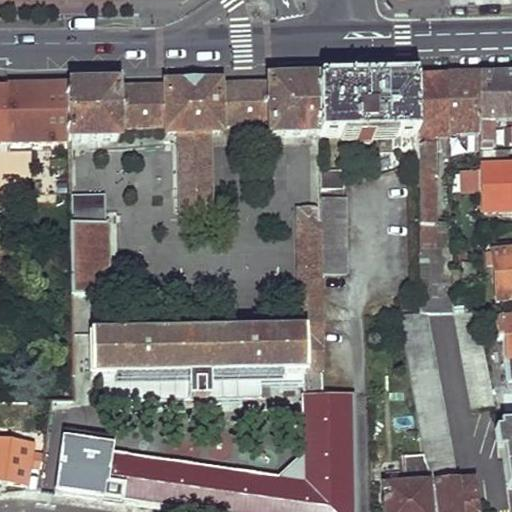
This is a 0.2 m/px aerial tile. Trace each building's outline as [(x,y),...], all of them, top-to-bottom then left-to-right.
[(480,131),(481,143),(493,142),(491,123),(511,122),(511,126),(511,73),(498,74),(479,75),(480,131)] [(448,76),(450,131),(480,131),(479,75),(463,75),(448,76)] [(415,77),(416,132),(450,131),(448,76),(431,76),(415,77)] [(316,79),(317,135),(416,132),(415,77),(388,77),(346,79),(316,79)] [(66,87),(67,143),(118,142),(118,129),(166,127),(165,134),(178,133),(182,216),(210,216),(208,134),(221,133),(221,126),(266,125),(268,136),(317,135),(316,79),(295,80),(266,81),(266,85),(220,86),(219,82),(200,82),(187,83),(164,83),(163,87),(117,88),(116,85),(96,86),(66,87)] [(8,89),(8,145),(67,143),(66,87),(27,88),(8,89)] [(0,146),(8,145),(8,89),(0,88),(0,146)] [(416,143),(416,315),(431,314),(435,314),(431,250),(434,249),(431,143),(416,143)] [(482,166),(508,165),(508,150),(482,151),(482,166)] [(482,166),(482,213),(511,212),(511,165),(508,165),(482,166)] [(456,172),(455,193),(475,194),(476,174),(456,172)] [(318,174),(318,189),(340,189),(340,174),(318,174)] [(69,219),(103,221),(104,197),(70,195),(69,219)] [(319,213),(320,274),(344,274),(344,200),(318,201),(319,213)] [(303,214),(305,333),(320,333),(320,274),(319,213),(303,214)] [(69,225),(72,297),(107,296),(105,226),(69,225)] [(511,252),(490,255),(495,303),(511,301),(511,252)] [(460,313),(473,407),(496,405),(485,333),(484,312),(460,313)] [(436,476),(437,485),(442,484),(460,482),(431,314),(416,315),(398,317),(421,454),(436,476)] [(511,320),(496,322),(499,356),(505,356),(506,364),(509,364),(511,375),(511,374),(511,320)] [(320,333),(305,333),(90,336),(91,378),(104,378),(105,404),(261,400),(261,386),(304,385),(305,397),(321,396),(320,333)] [(63,435),(56,496),(103,503),(103,506),(120,508),(121,506),(165,511),(352,511),(349,396),(321,396),(305,397),(307,458),(278,481),(110,458),(110,441),(63,435)] [(511,423),(502,424),(510,488),(511,487),(511,423)] [(0,439),(0,482),(26,487),(27,481),(40,483),(44,452),(32,450),(32,445),(0,439)] [(383,489),(385,511),(435,511),(433,485),(437,485),(436,476),(421,454),(401,455),(403,478),(421,478),(421,486),(383,489)] [(442,484),(444,511),(477,511),(474,481),(460,482),(442,484)]
